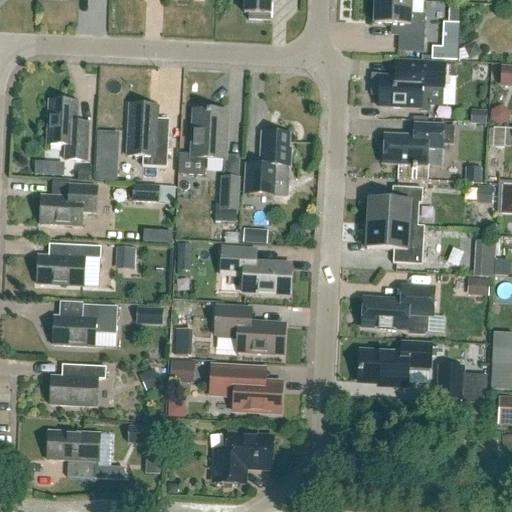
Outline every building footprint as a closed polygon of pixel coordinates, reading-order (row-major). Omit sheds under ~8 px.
[(244,0),(244,15),(249,15),(248,22),(273,23),(273,22),(270,22),(271,0),(244,0)] [(411,15),(411,2),(376,1),(375,26),(400,27),(399,38),(424,39),(425,16),(411,15)] [(449,10),(449,23),(458,24),(459,11),(449,10)] [(433,49),(433,60),(457,61),(458,50),(459,25),(444,24),(443,49),(433,49)] [(396,80),(380,79),(380,78),(373,77),(372,91),(374,95),(377,97),(379,97),(379,109),(421,111),(421,112),(429,113),(429,108),(442,109),(444,90),(444,78),(457,79),(457,67),(445,66),(397,64),(396,80)] [(511,87),(511,71),(502,71),(502,87),(511,87)] [(87,164),(88,134),(89,125),(77,125),(78,105),(42,103),(42,104),(49,104),(47,147),(65,148),(64,162),(87,164)] [(167,170),(169,140),(157,139),(158,109),(130,108),(127,158),(143,159),(142,169),(167,170)] [(500,108),(493,112),(492,121),(500,125),(507,121),(508,113),(500,108)] [(472,124),(487,125),(488,113),(473,112),(472,124)] [(226,162),(228,114),(194,113),(192,161),(226,162)] [(442,152),(442,146),(453,147),(454,128),(443,128),(415,127),(415,139),(385,138),(384,166),(413,168),(413,171),(416,171),(417,168),(427,168),(428,151),(442,152)] [(511,147),(511,130),(494,130),(492,149),(504,150),(504,147),(511,147)] [(99,135),(98,159),(117,160),(118,136),(99,135)] [(290,169),(291,151),(288,151),(289,137),(264,135),(263,152),(261,152),(260,167),(247,167),(245,196),(274,198),(275,185),(288,186),(288,168),(290,169)] [(35,163),(35,177),(45,177),(45,164),(35,163)] [(79,169),(78,180),(91,181),(91,169),(79,169)] [(469,183),(482,184),(482,170),(469,170),(469,183)] [(237,225),(239,181),(223,180),(221,211),(216,211),(216,224),(237,225)] [(96,216),(97,189),(69,187),(69,200),(42,198),(40,227),(82,229),(82,215),(96,216)] [(158,205),(159,188),(131,187),(131,204),(158,205)] [(511,187),(503,187),(501,216),(511,216),(511,187)] [(480,204),(491,204),(492,189),(481,189),(480,204)] [(418,229),(418,228),(419,206),(422,206),(423,191),(398,190),(397,203),(370,202),(368,226),(418,229)] [(425,229),(418,228),(418,229),(368,226),(367,251),(394,252),(393,266),(422,268),(425,229)] [(268,235),(246,234),(245,244),(267,246),(268,235)] [(101,261),(101,249),(67,247),(67,259),(39,258),(37,287),(84,289),(85,261),(101,261)] [(134,264),(135,251),(117,249),(116,263),(134,264)] [(178,249),(177,272),(191,273),(192,250),(178,249)] [(289,298),(291,267),(255,265),(256,252),(223,250),(221,277),(244,279),(243,296),(289,298)] [(493,279),(494,261),(474,260),(473,277),(493,279)] [(471,296),(487,297),(488,282),(471,281),(471,296)] [(432,319),(434,291),(402,289),(401,303),(364,301),(362,330),(407,333),(409,336),(421,336),(424,334),(424,318),(432,319)] [(118,309),(83,307),(82,320),(55,319),(53,347),(95,349),(95,336),(116,337),(118,309)] [(164,311),(137,309),(136,326),(163,327),(164,311)] [(283,357),(285,327),(250,325),(251,311),(217,309),(216,336),(238,338),(237,354),(283,357)] [(511,336),(493,335),(491,367),(511,368),(511,363),(511,336)] [(188,346),(176,345),(175,357),(187,358),(188,346)] [(430,370),(431,348),(402,346),(402,356),(361,354),(359,384),(378,385),(378,388),(407,389),(408,368),(430,370)] [(189,363),(172,363),(171,383),(188,384),(189,363)] [(106,382),(106,369),(80,368),(80,380),(52,379),(50,407),(97,410),(98,381),(106,382)] [(280,416),(282,385),(252,383),(253,371),(212,368),(211,397),(234,398),(234,414),(280,416)] [(485,406),(485,394),(486,377),(462,376),(462,370),(440,369),(439,400),(461,402),(460,405),(485,406)] [(152,372),(141,376),(148,391),(159,386),(152,372)] [(511,425),(511,401),(499,401),(498,425),(511,425)] [(161,446),(162,430),(129,429),(129,445),(161,446)] [(99,465),(100,436),(49,433),(48,462),(99,465)] [(271,472),(272,440),(229,437),(228,452),(216,452),(214,484),(244,486),(245,470),(271,472)] [(124,482),(125,470),(95,468),(94,481),(124,482)]
